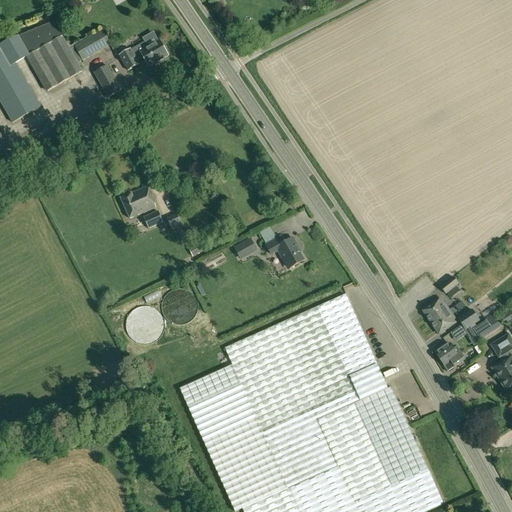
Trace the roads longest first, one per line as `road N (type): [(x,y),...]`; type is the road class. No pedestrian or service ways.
road 1 (secondary): [(504,511),(396,320),(225,68)]
road 2 (unclassified): [(0,189),(225,68)]
road 3 (unclassified): [(225,68),(359,0)]
